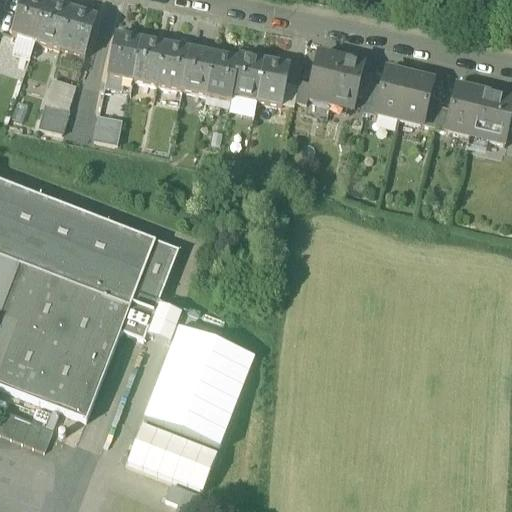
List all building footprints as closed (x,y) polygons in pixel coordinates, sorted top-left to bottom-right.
[(11,42),(36,50),(48,11),(23,3),(11,42)] [(36,50),(60,57),(71,18),(48,11),(36,50)] [(96,26),(71,18),(60,57),(85,65),(96,26)] [(106,84),(132,89),(140,49),(114,43),(106,84)] [(164,53),(140,49),(132,89),(156,93),(164,53)] [(189,58),(164,53),(156,93),(181,98),(189,58)] [(213,63),(189,58),(181,98),(205,103),(213,63)] [(307,108),(329,113),(339,66),(318,61),(310,96),(307,108)] [(237,68),(213,63),(205,103),(230,108),(231,108),(231,104),(237,68)] [(238,64),(237,68),(231,104),(255,109),(263,69),(238,64)] [(329,113),(351,118),(354,103),(360,79),(361,71),(339,66),(329,113)] [(285,91),(297,93),(301,70),(289,68),(288,74),(289,74),(285,91)] [(288,74),(263,69),(255,109),(281,114),(285,91),(289,74),(288,74)] [(374,123),(398,128),(408,82),(385,77),(381,93),(374,123)] [(354,103),(366,106),(370,91),(372,82),(360,79),(354,103)] [(432,88),(408,82),(398,128),(421,134),(428,104),(432,88)] [(51,89),(44,113),(68,117),(76,94),(51,89)] [(281,114),(293,116),(297,93),(285,91),(281,114)] [(381,93),(370,91),(366,106),(363,120),(374,123),(381,93)] [(310,96),(297,93),(293,116),(305,118),(307,108),(310,96)] [(444,140),(468,145),(479,99),(455,93),(450,117),(444,140)] [(511,106),(479,99),(468,145),(503,153),(507,135),(511,114),(511,106)] [(421,134),(433,136),(438,114),(440,107),(428,104),(421,134)] [(61,142),(68,117),(44,113),(37,137),(61,142)] [(433,137),(444,140),(450,117),(438,114),(433,136),(433,137)] [(94,148),(117,153),(122,129),(99,124),(94,148)] [(0,262),(19,270),(129,313),(155,246),(0,186),(0,262)] [(178,255),(155,246),(129,313),(152,322),(157,309),(178,255)] [(0,320),(19,270),(0,262),(0,320)] [(0,393),(86,427),(120,337),(129,313),(19,270),(0,320),(0,393)] [(146,339),(169,348),(175,333),(181,318),(157,309),(152,322),(146,339)] [(186,311),(184,319),(197,324),(200,317),(186,311)] [(152,322),(129,313),(120,337),(143,346),(146,339),(152,322)] [(222,326),(204,318),(202,324),(220,331),(222,326)] [(196,324),(181,319),(176,333),(178,334),(190,339),(196,324)] [(172,349),(178,334),(176,333),(175,333),(169,348),(172,349)] [(219,454),(254,363),(190,339),(178,334),(172,349),(143,425),(219,454)] [(0,436),(0,439),(21,448),(30,426),(8,417),(0,436)] [(52,435),(30,426),(21,448),(43,457),(52,435)] [(141,429),(127,467),(202,496),(217,458),(141,429)] [(177,510),(176,511),(192,511),(197,500),(171,490),(165,505),(177,510)]
